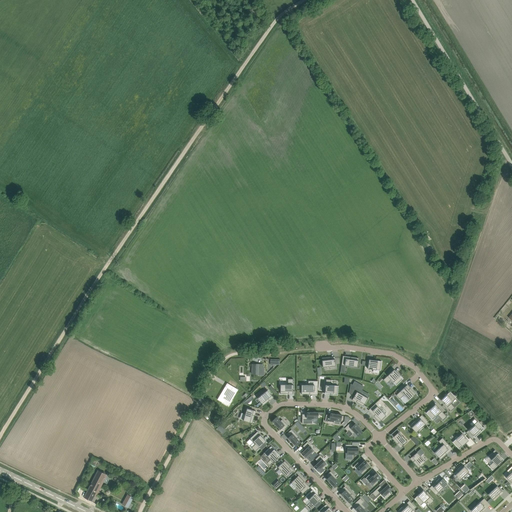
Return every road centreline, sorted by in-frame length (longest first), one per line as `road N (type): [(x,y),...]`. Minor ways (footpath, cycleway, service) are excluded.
road 1 (track): [(0,435),(262,37),(305,0)]
road 2 (residential): [(378,437),(332,404),(282,404),(264,418),(347,511)]
road 3 (track): [(297,350),(238,352),(220,362),(140,511)]
road 4 (track): [(506,154),(437,357),(454,377)]
road 5 (unclassified): [(511,164),(412,0)]
road 6 (residential): [(435,392),(392,354),(322,347)]
